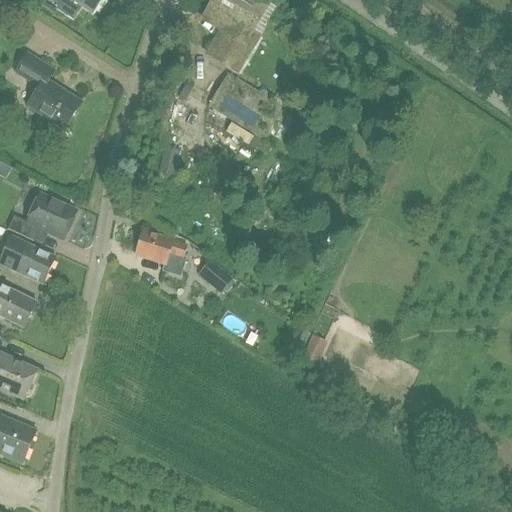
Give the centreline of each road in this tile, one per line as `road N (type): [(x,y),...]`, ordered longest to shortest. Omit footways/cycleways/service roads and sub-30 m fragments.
road 1 (residential): [(54,511),(87,294),(131,94),(162,0)]
road 2 (tertiary): [(511,85),(388,0)]
